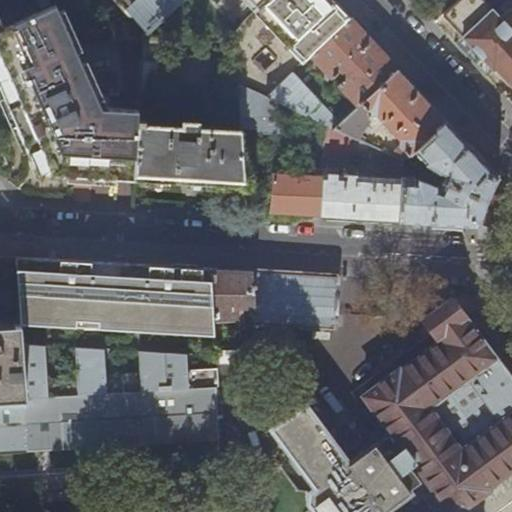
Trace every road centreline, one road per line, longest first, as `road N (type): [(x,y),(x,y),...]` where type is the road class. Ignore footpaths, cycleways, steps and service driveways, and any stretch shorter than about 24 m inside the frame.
road 1 (residential): [(511,256),(0,224)]
road 2 (residential): [(374,0),(511,146)]
